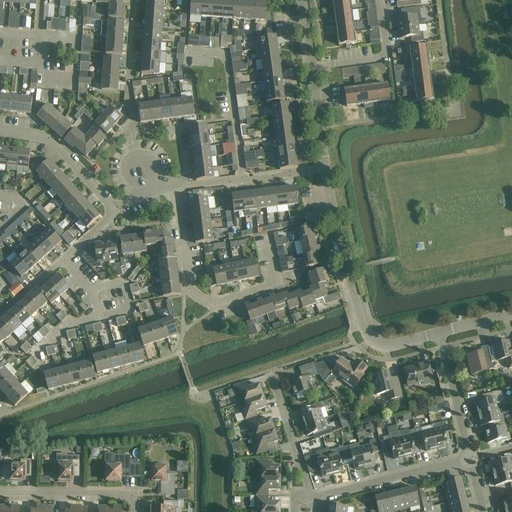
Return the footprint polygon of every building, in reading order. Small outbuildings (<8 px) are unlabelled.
[(10,3),(10,0),(0,0),(0,27),(4,28),(5,13),(3,13),(4,3),(10,3)] [(24,9),(25,4),(36,5),(36,0),(20,0),(20,4),(20,9),(24,9)] [(108,17),(124,18),(125,7),(123,7),(123,0),(107,0),(107,4),(109,4),(108,17)] [(163,0),(146,0),(145,9),(163,10),(163,0)] [(201,0),(190,0),(190,17),(200,17),(201,17),(201,0)] [(201,0),(201,17),(212,18),(213,0),(207,0),(201,0)] [(213,0),(212,18),(222,19),(224,1),(213,0)] [(334,13),(352,11),(350,0),(329,3),(329,7),(333,7),(334,13)] [(224,1),(222,19),(233,19),(234,2),(224,1)] [(233,19),(244,20),(245,3),(234,2),(233,19)] [(245,3),(244,20),(255,21),(256,3),(245,3)] [(255,21),(256,21),(270,22),(270,14),(266,14),(267,4),(256,3),(255,21)] [(91,13),(90,19),(92,19),(92,21),(98,21),(104,22),(104,17),(95,17),(96,8),(91,8),(91,13)] [(162,21),(163,10),(145,9),(145,20),(162,21)] [(399,29),(418,26),(417,17),(420,16),(419,10),(407,12),(408,17),(397,19),(399,29)] [(331,25),(353,22),(352,11),(334,13),(335,20),(331,20),(331,25)] [(18,29),(19,14),(19,13),(9,13),(8,28),(18,29)] [(30,30),(31,19),(25,19),(25,15),(19,14),(18,29),(30,30)] [(58,32),(58,20),(52,19),(51,23),(47,23),(47,31),(58,32)] [(97,28),(98,21),(92,21),(92,19),(90,19),(88,19),(87,27),(92,27),(97,28)] [(66,20),(62,20),(58,20),(58,32),(69,32),(69,24),(65,24),(66,20)] [(162,32),(162,21),(145,20),(144,31),(162,32)] [(108,21),(107,32),(123,33),(124,22),(108,21)] [(337,35),(355,32),(353,22),(331,25),(332,29),(336,29),(337,35)] [(418,26),(399,29),(400,39),(410,38),(411,44),(424,42),(422,32),(419,33),(418,26)] [(218,38),(219,28),(196,27),(196,37),(218,38)] [(161,43),(162,32),(144,31),(143,42),(161,43)] [(123,33),(107,32),(107,43),(123,44),(123,33)] [(356,43),(355,33),(355,32),(337,35),(338,46),(346,45),(346,48),(351,48),(350,44),(356,43)] [(258,39),(260,50),(277,47),(276,36),(258,39)] [(188,46),(193,47),(199,47),(199,37),(189,37),(188,46)] [(199,47),(209,48),(210,38),(199,37),(199,47)] [(232,38),(221,37),(221,44),(220,49),(228,49),(228,46),(232,45),(232,38)] [(230,48),(230,54),(242,52),(241,41),(238,42),(234,42),(235,47),(230,48)] [(160,53),(161,43),(143,42),(143,52),(160,53)] [(122,55),(123,44),(107,43),(106,54),(122,55)] [(409,48),(411,59),(432,56),(431,52),(427,53),(427,46),(417,47),(409,48)] [(260,50),(261,60),(279,58),(277,47),(260,50)] [(159,64),(160,53),(143,52),(142,63),(159,64)] [(411,59),(412,70),(429,68),(429,61),(433,61),(432,56),(411,59)] [(103,69),(119,70),(120,58),(110,58),(104,58),(103,69)] [(261,60),(263,71),(280,69),(279,58),(261,60)] [(159,65),(159,64),(142,63),(141,74),(158,75),(159,65)] [(232,64),(233,75),(240,74),(240,71),(245,71),(244,63),(237,64),(232,64)] [(412,70),(413,81),(435,78),(434,73),(430,74),(429,68),(412,70)] [(103,69),(102,79),(118,80),(119,70),(103,69)] [(264,82),(282,79),(280,69),(263,71),(264,82)] [(415,91),(432,89),(431,83),(435,82),(435,78),(413,81),(415,91)] [(101,91),(108,91),(118,91),(118,80),(102,79),(101,91)] [(283,90),(282,79),(264,82),(265,93),(283,90)] [(62,82),(62,90),(71,90),(71,82),(62,82)] [(387,84),(378,85),(376,85),(379,103),(390,101),(389,94),(393,94),(392,89),(388,89),(387,84)] [(87,85),(79,85),(78,101),(86,102),(87,85)] [(366,87),(369,109),(373,108),(372,104),(379,103),(376,85),(366,87)] [(364,109),(369,109),(366,87),(355,88),(357,106),(364,105),(364,109)] [(346,107),(357,106),(355,88),(354,89),(344,90),(345,95),(341,96),(342,101),(345,100),(346,107)] [(415,91),(415,92),(416,102),(422,102),(422,105),(427,105),(427,101),(434,100),(432,89),(415,91)] [(265,93),(267,103),(284,101),(283,90),(265,93)] [(63,92),(55,91),(54,100),(63,100),(63,92)] [(0,111),(9,112),(11,97),(0,95),(0,111)] [(236,96),(238,107),(238,109),(248,108),(246,95),(241,96),(236,96)] [(11,97),(9,112),(20,113),(21,98),(11,97)] [(32,99),(21,98),(20,113),(31,114),(32,99)] [(192,99),(181,100),(184,118),(194,116),(192,99)] [(181,100),(171,102),(173,119),(184,118),(181,100)] [(160,103),(162,121),(173,119),(171,102),(160,103)] [(149,105),(151,122),(162,121),(160,103),(149,105)] [(271,106),(272,116),(273,117),(290,115),(289,104),(271,106)] [(37,117),(45,124),(56,112),(47,105),(44,109),(37,117)] [(138,106),(138,108),(140,123),(151,122),(149,105),(138,106)] [(100,107),(97,110),(103,115),(106,112),(100,107)] [(102,116),(114,126),(122,118),(114,111),(109,107),(106,112),(103,115),(102,116)] [(90,120),(93,117),(83,108),(74,118),(78,121),(83,114),(90,120)] [(238,109),(240,121),(250,120),(248,108),(238,109)] [(56,112),(45,124),(53,131),(64,119),(56,112)] [(273,117),(274,128),(292,125),(290,115),(273,117)] [(95,124),(99,128),(107,135),(114,126),(102,116),(95,124)] [(53,131),(62,138),(72,127),(64,119),(53,131)] [(207,125),(189,128),(190,138),(208,136),(207,125)] [(274,128),(276,138),(293,136),(292,125),(274,128)] [(71,134),(65,141),(73,149),(75,147),(86,157),(96,145),(98,147),(106,139),(99,132),(94,128),(85,138),(75,129),(71,134)] [(209,147),(208,136),(190,138),(192,149),(209,147)] [(276,138),(277,149),(295,147),(293,136),(276,138)] [(265,143),(257,143),(257,137),(253,137),(253,154),(266,154),(265,143)] [(211,158),(209,147),(192,149),(193,160),(211,158)] [(278,160),(296,157),(295,147),(277,149),(278,160)] [(0,166),(7,167),(9,149),(0,148),(0,166)] [(18,168),(19,151),(9,149),(7,167),(18,168)] [(33,170),(35,165),(29,164),(30,152),(19,151),(18,168),(28,169),(33,170)] [(297,168),(296,157),(278,160),(280,171),(297,168)] [(212,168),(211,158),(193,160),(195,171),(212,168)] [(36,172),(43,180),(57,169),(49,160),(39,169),(35,165),(33,170),(34,170),(36,172)] [(214,179),(212,168),(195,171),(196,182),(214,179)] [(43,180),(51,188),(64,177),(57,169),(43,180)] [(51,188),(58,196),(71,185),(64,177),(51,188)] [(65,205),(78,193),(71,185),(58,196),(65,205)] [(296,187),(285,189),(287,206),(298,205),(296,187)] [(285,189),(274,190),(277,208),(287,206),(285,189)] [(190,201),(191,212),(209,210),(207,199),(211,198),(210,190),(193,192),(194,200),(190,201)] [(274,190),(264,191),(266,209),(277,208),(274,190)] [(264,191),(253,193),(255,210),(266,209),(264,191)] [(72,213),(85,201),(78,193),(65,205),(72,213)] [(253,193),(242,194),(244,210),(245,212),(255,210),(253,193)] [(234,213),(243,212),(245,212),(244,210),(242,194),(231,196),(234,213)] [(85,201),(72,213),(79,221),(92,209),(85,201)] [(34,212),(31,208),(23,215),(26,219),(30,223),(35,218),(31,215),(34,212)] [(79,221),(80,221),(87,229),(100,217),(92,209),(79,221)] [(192,223),(210,220),(209,210),(191,212),(192,223)] [(15,222),(18,226),(26,219),(23,215),(15,222)] [(194,233),(211,231),(210,220),(192,223),(194,233)] [(18,234),(14,230),(18,226),(15,222),(7,230),(14,238),(18,234)] [(296,243),(300,242),(317,238),(316,234),(313,234),(311,225),(294,229),(296,243)] [(54,229),(58,233),(61,237),(65,234),(58,226),(54,229)] [(54,249),(62,242),(50,229),(42,236),(54,249)] [(195,244),(205,243),(213,242),(211,231),(194,233),(195,244)] [(75,241),(74,240),(67,232),(65,234),(61,237),(69,246),(75,241)] [(146,247),(161,245),(168,237),(162,232),(144,235),(146,247)] [(146,247),(144,235),(132,237),(134,254),(147,252),(146,247)] [(34,243),(45,257),(54,249),(42,236),(34,243)] [(122,256),(132,254),(134,254),(132,237),(120,238),(122,256)] [(163,261),(175,259),(176,259),(174,241),(168,237),(161,245),(163,261)] [(282,246),(289,244),(287,238),(275,240),(276,247),(282,246)] [(300,242),(303,255),(320,251),(319,247),(316,248),(314,239),(317,239),(317,238),(300,242)] [(105,242),(107,262),(118,261),(115,241),(105,242)] [(92,269),(102,268),(101,263),(107,262),(105,242),(94,244),(95,246),(82,258),(92,269)] [(37,264),(45,257),(34,243),(26,251),(37,264)] [(37,264),(26,251),(20,245),(13,252),(18,258),(29,271),(37,264)] [(204,247),(205,255),(214,254),(212,246),(204,247)] [(276,247),(279,260),(285,259),(282,246),(276,247)] [(320,252),(320,251),(303,255),(304,260),(300,261),(302,269),(323,265),(322,260),(319,261),(317,252),(320,252)] [(21,278),(29,271),(18,258),(17,258),(9,265),(21,278)] [(282,274),(289,272),(287,265),(293,263),(292,258),(285,259),(279,260),(282,274)] [(10,269),(7,264),(3,259),(0,261),(0,267),(3,273),(10,269)] [(175,259),(163,261),(158,261),(160,272),(177,270),(175,259)] [(245,263),(248,280),(259,278),(255,260),(245,263)] [(238,282),(248,280),(245,263),(234,265),(238,282)] [(227,285),(238,282),(234,265),(224,267),(227,285)] [(138,266),(128,280),(131,282),(141,269),(138,266)] [(211,288),(227,285),(224,267),(213,269),(213,266),(206,268),(207,271),(211,288)] [(308,275),(312,287),(325,283),(322,275),(325,274),(324,269),(308,275)] [(10,270),(3,275),(9,283),(15,278),(10,270)] [(160,272),(161,285),(179,282),(177,270),(160,272)] [(142,280),(147,274),(144,271),(139,278),(142,280)] [(58,275),(49,283),(60,296),(69,288),(58,275)] [(19,282),(13,288),(18,293),(24,288),(19,282)] [(163,297),(170,296),(180,295),(179,282),(161,285),(163,297)] [(49,283),(40,291),(48,302),(51,305),(60,296),(49,283)] [(327,287),(325,283),(312,287),(309,289),(310,292),(311,291),(314,302),(315,301),(322,299),(325,305),(329,304),(324,288),(327,287)] [(48,302),(40,291),(37,288),(28,296),(40,310),(48,302)] [(301,291),(297,293),(302,306),(301,306),(302,309),(316,304),(315,301),(314,302),(311,291),(310,292),(302,294),(301,291)] [(288,308),(289,311),(301,306),(302,306),(297,293),(288,296),(287,293),(283,294),(288,308)] [(288,308),(283,294),(275,297),(274,294),(269,296),(270,299),(271,299),(275,312),(288,308)] [(28,296),(19,304),(31,318),(40,310),(28,296)] [(167,301),(170,309),(173,319),(177,317),(171,299),(167,301)] [(257,301),(258,304),(263,317),(267,315),(269,321),(278,318),(275,312),(271,299),(270,299),(262,302),(261,299),(257,301)] [(79,306),(85,312),(88,309),(82,303),(79,306)] [(19,304),(10,313),(22,326),(31,318),(19,304)] [(244,305),(250,321),(247,322),(250,331),(255,330),(251,321),(254,320),(256,324),(264,321),(263,317),(258,304),(250,307),(249,304),(244,305)] [(59,314),(64,321),(68,317),(63,311),(59,314)] [(1,321),(13,334),(22,326),(10,313),(1,321)] [(43,313),(40,317),(46,323),(50,319),(43,313)] [(161,322),(166,339),(178,335),(172,319),(161,322)] [(0,321),(0,337),(4,342),(13,334),(1,321),(0,321)] [(161,322),(149,326),(155,343),(166,339),(161,322)] [(92,325),(85,327),(87,335),(95,334),(92,325)] [(149,326),(138,330),(143,347),(155,343),(149,326)] [(41,330),(47,336),(50,333),(45,327),(41,330)] [(47,336),(41,330),(33,337),(38,344),(47,336)] [(63,337),(54,338),(54,345),(64,345),(63,337)] [(494,347),(488,348),(491,363),(507,359),(509,369),(511,368),(511,350),(510,351),(508,342),(493,345),(494,347)] [(23,346),(29,352),(32,349),(27,343),(23,346)] [(127,348),(132,364),(144,361),(139,344),(129,347),(127,348)] [(29,352),(23,346),(20,348),(26,355),(29,352)] [(466,356),(471,375),(476,378),(479,373),(493,370),(487,346),(481,348),(482,352),(463,356),(463,357),(466,356)] [(116,351),(120,368),(132,364),(127,348),(116,351)] [(104,354),(109,371),(120,368),(116,351),(104,354)] [(97,374),(109,371),(104,354),(93,357),(97,374)] [(0,366),(0,375),(11,366),(10,365),(17,360),(13,356),(6,362),(8,364),(4,368),(2,369),(0,366)] [(26,362),(32,369),(36,365),(38,363),(32,357),(26,362)] [(353,389),(357,383),(363,375),(362,374),(367,369),(356,361),(352,367),(342,359),(334,369),(325,362),(315,365),(316,367),(319,375),(324,383),(330,387),(338,377),(353,389)] [(95,379),(91,362),(79,365),(83,382),(95,379)] [(404,370),(406,380),(408,386),(422,382),(423,385),(433,382),(428,362),(418,365),(418,367),(404,370)] [(67,368),(72,385),(83,382),(79,365),(67,368)] [(0,375),(0,390),(3,394),(17,382),(12,377),(17,373),(11,366),(0,375)] [(309,378),(319,375),(316,367),(312,368),(312,370),(301,374),(302,380),(290,384),(294,396),(296,395),(297,400),(298,400),(299,400),(305,399),(305,397),(303,393),(313,389),(309,378)] [(60,388),(72,385),(67,368),(56,371),(60,388)] [(48,391),(60,388),(56,371),(44,374),(48,391)] [(373,383),(376,396),(386,393),(388,401),(401,397),(398,383),(391,385),(388,373),(374,376),(376,382),(373,383)] [(15,407),(28,395),(17,382),(3,394),(15,407)] [(234,387),(237,398),(242,396),(244,402),(263,396),(259,385),(248,389),(246,383),(234,387)] [(497,392),(495,393),(485,395),(486,401),(475,404),(481,427),(492,424),(494,430),(504,427),(506,427),(503,416),(499,417),(496,404),(500,403),(503,398),(502,391),(497,392)] [(266,408),(263,396),(244,402),(246,408),(241,410),(245,421),(257,417),(256,411),(266,408)] [(444,403),(443,397),(435,399),(436,405),(444,403)] [(322,403),(319,404),(310,406),(311,412),(300,415),(304,426),(323,420),(320,410),(324,408),(322,403)] [(352,407),(345,409),(348,417),(354,415),(352,407)] [(226,416),(229,426),(241,422),(239,413),(226,416)] [(256,437),(274,431),(270,419),(259,423),(257,417),(245,421),(248,432),(254,430),(256,437)] [(326,429),(323,420),(304,426),(307,436),(318,433),(320,438),(332,434),(330,428),(326,429)] [(421,428),(415,430),(418,442),(423,441),(426,452),(437,450),(448,447),(445,436),(450,434),(447,422),(441,423),(431,426),(432,430),(422,433),(421,428)] [(373,425),(365,427),(366,432),(369,431),(370,435),(375,433),(373,425)] [(510,440),(509,433),(506,434),(504,427),(494,430),(485,432),(488,444),(501,440),(501,442),(510,440)] [(387,437),(383,438),(383,441),(386,450),(391,449),(394,460),(405,458),(415,455),(413,444),(418,442),(415,430),(409,431),(407,430),(399,433),(388,435),(389,437),(387,437)] [(278,442),(274,431),(256,437),(258,443),(253,444),(256,455),(269,451),(267,446),(278,442)] [(343,448),(346,460),(351,459),(354,470),(375,465),(373,454),(378,452),(375,440),(369,441),(370,446),(350,451),(349,446),(343,448)] [(327,452),(333,475),(343,473),(341,462),(346,460),(343,448),(327,452)] [(327,452),(327,450),(316,453),(317,455),(311,456),(314,468),(319,467),(322,478),(333,475),(327,452)] [(130,456),(114,455),(106,455),(106,481),(121,482),(121,474),(129,474),(129,475),(130,475),(130,464),(130,460),(130,456)] [(58,456),(58,481),(73,481),(73,473),(79,473),(79,475),(79,456),(58,456)] [(490,464),(493,475),(511,470),(509,459),(490,464)] [(31,474),(31,460),(20,460),(20,465),(10,465),(10,481),(25,481),(25,473),(31,473),(31,474)] [(261,473),(261,479),(280,479),(280,467),(265,467),(265,461),(255,461),(255,473),(261,473)] [(174,495),(175,474),(166,474),(166,466),(151,466),(151,482),(160,482),(160,487),(158,487),(158,488),(159,488),(159,495),(158,495),(174,495)] [(510,483),(511,489),(511,488),(511,470),(493,475),(495,487),(510,483)] [(255,497),(268,497),(268,491),(280,491),(280,479),(261,479),(261,485),(255,485),(255,497)] [(443,483),(445,493),(463,489),(461,479),(443,483)] [(420,506),(415,488),(405,490),(409,509),(420,506)] [(511,494),(501,498),(504,509),(511,507),(511,488),(511,489),(511,491),(511,494)] [(466,499),(463,489),(445,493),(447,503),(466,499)] [(399,511),(409,509),(405,490),(395,493),(399,511)] [(389,511),(396,511),(399,511),(395,493),(385,495),(389,511)] [(378,511),(389,511),(385,495),(375,498),(378,511)] [(268,497),(255,497),(254,509),(260,509),(260,511),(279,511),(280,503),(268,503),(268,497)] [(432,503),(427,504),(425,498),(421,499),(423,505),(424,509),(433,506),(432,503)] [(447,503),(449,511),(454,511),(468,509),(466,499),(447,503)] [(175,511),(175,508),(177,508),(178,509),(178,502),(165,502),(165,508),(151,507),(150,511),(175,511)]
